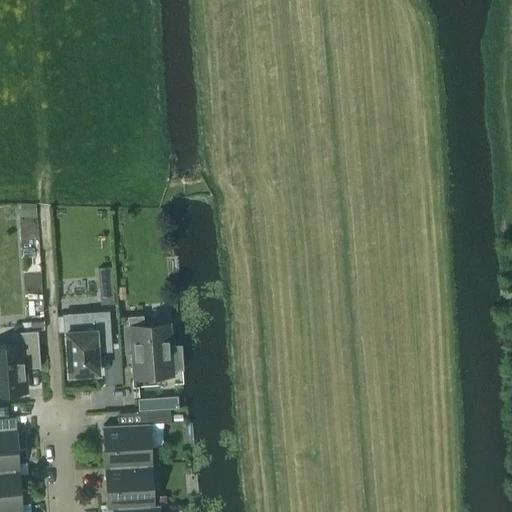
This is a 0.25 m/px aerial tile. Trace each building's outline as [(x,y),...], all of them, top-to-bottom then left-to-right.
[(25,307),(25,316),(34,315),(34,307),(25,307)] [(108,312),(64,315),(65,331),(68,375),(98,373),(96,345),(110,344),(109,319),(108,312)] [(143,325),(143,315),(127,317),(131,374),(174,371),(170,323),(143,325)] [(0,393),(1,394),(25,392),(23,369),(40,368),(37,328),(12,330),(14,345),(0,346),(0,393)] [(178,408),(177,397),(137,400),(138,410),(178,408)] [(0,451),(12,450),(11,432),(16,432),(15,417),(8,417),(7,407),(0,407),(0,451)] [(146,466),(144,424),(103,426),(102,426),(102,427),(103,427),(103,431),(105,467),(104,467),(104,468),(146,466)] [(13,465),(12,450),(0,451),(0,471),(19,470),(19,464),(13,465)] [(148,506),(146,466),(104,468),(104,469),(105,469),(107,508),(106,508),(106,510),(108,509),(113,509),(113,508),(148,506)] [(0,492),(15,491),(14,477),(20,476),(19,470),(0,471),(0,492)] [(16,505),(15,491),(0,492),(0,511),(22,511),(22,505),(16,505)] [(165,496),(155,497),(155,505),(166,504),(165,496)]
